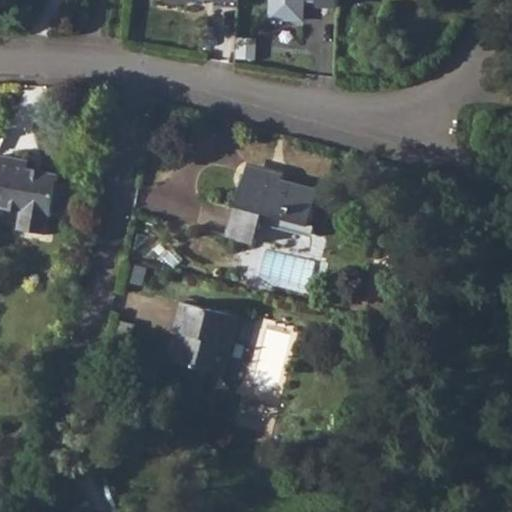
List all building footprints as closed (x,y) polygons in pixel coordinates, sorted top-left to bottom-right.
[(239,9),(239,0),(169,0),(170,2),(206,4),(206,0),(222,1),(222,8),(239,9)] [(339,7),(339,0),(271,0),(270,19),(303,20),(304,0),(319,0),(319,6),(339,7)] [(256,40),(237,39),(236,60),(255,61),(256,40)] [(0,212),(18,216),(26,174),(25,174),(26,165),(0,160),(0,212)] [(248,160),(244,173),(317,193),(319,187),(282,177),(284,170),(248,160)] [(317,193),(244,173),(227,237),(254,245),(261,219),(307,232),(317,193)] [(44,239),(49,216),(65,218),(69,193),(54,190),(56,179),(26,174),(18,216),(20,216),(17,234),(44,239)] [(180,331),(171,364),(222,376),(237,317),(181,302),(174,330),(180,331)]
